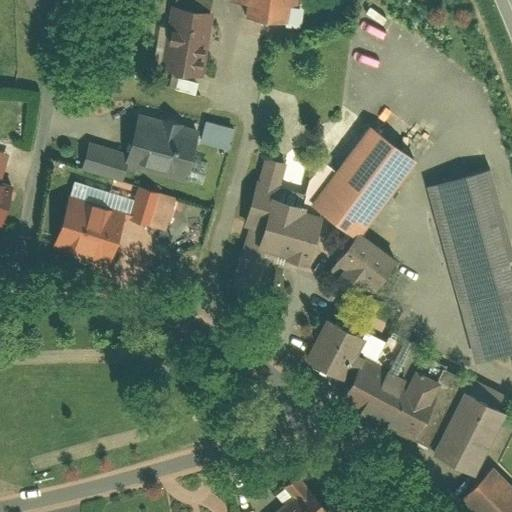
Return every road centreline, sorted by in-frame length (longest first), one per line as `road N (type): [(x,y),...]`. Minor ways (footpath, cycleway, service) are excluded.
road 1 (residential): [(302,408),(211,327),(144,298),(15,296)]
road 2 (residential): [(0,504),(183,462),(302,408)]
road 3 (residential): [(33,0),(41,137),(15,296)]
road 4 (residential): [(407,511),(302,408)]
